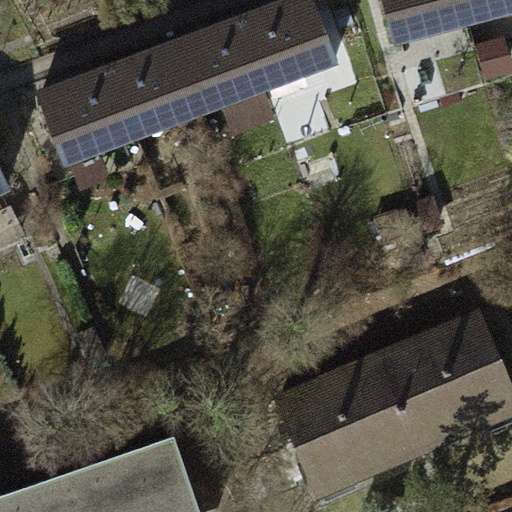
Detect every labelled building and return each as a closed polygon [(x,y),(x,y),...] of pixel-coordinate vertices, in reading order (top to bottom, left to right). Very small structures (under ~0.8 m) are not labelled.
[(511,0),(407,0),(427,64),(511,37),(511,0)] [(362,86),(333,4),(289,19),(228,40),(166,63),(107,83),(53,102),(82,184),(362,86)] [(0,221),(28,209),(0,149),(0,221)] [(511,317),(298,413),(341,509),(511,432),(511,317)] [(226,511),(211,463),(54,511),(226,511)]
